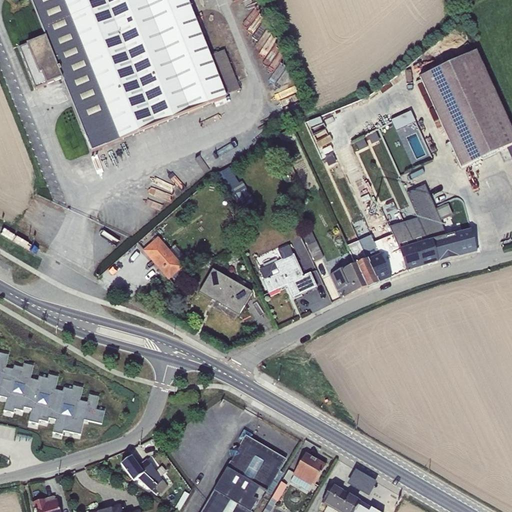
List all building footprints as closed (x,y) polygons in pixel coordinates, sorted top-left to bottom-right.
[(29,0),(45,38),(18,48),(35,89),(35,90),(62,79),(91,153),(239,89),(224,51),(209,57),(187,0),(29,0)] [(511,130),(476,52),(419,78),(461,169),(506,148),(511,145),(511,130)] [(411,112),(391,122),(396,133),(416,123),(411,112)] [(289,131),(278,135),(280,141),(291,137),(289,131)] [(363,139),(355,143),(359,151),(367,147),(363,139)] [(332,154),(324,158),(328,167),(336,163),(332,154)] [(228,169),(216,176),(239,208),(252,199),(242,184),(239,186),(228,169)] [(431,239),(437,263),(477,253),(471,230),(446,237),(424,187),(407,194),(417,219),(426,241),(431,239)] [(448,205),(435,210),(440,221),(453,216),(448,205)] [(393,226),(406,220),(402,209),(389,215),(393,226)] [(406,273),(392,235),(391,236),(388,237),(390,242),(387,244),(391,253),(389,254),(387,250),(385,251),(380,241),(385,239),(374,213),(362,218),(371,236),(390,279),(406,273)] [(426,241),(417,219),(389,228),(392,235),(406,273),(437,263),(431,239),(426,241)] [(312,233),(303,237),(315,262),(323,258),(312,233)] [(371,236),(358,242),(378,284),(390,279),(371,236)] [(158,239),(143,251),(168,280),(188,263),(174,247),(169,251),(158,239)] [(378,284),(358,242),(347,247),(355,265),(366,289),(378,284)] [(282,260),(259,270),(263,280),(263,281),(268,295),(286,287),(291,300),(316,288),(310,273),(303,277),(294,255),(293,255),(289,246),(278,251),(282,260)] [(366,289),(355,265),(331,275),(341,299),(366,289)] [(213,271),(199,294),(200,293),(238,315),(238,316),(238,317),(252,294),(213,271)] [(0,397),(7,399),(3,411),(13,414),(14,410),(23,412),(24,408),(31,410),(28,423),(38,425),(39,421),(48,423),(48,419),(55,421),(52,433),(62,436),(63,432),(80,436),(84,421),(101,425),(104,413),(96,411),(99,398),(89,396),(87,403),(79,401),(82,389),(73,387),(72,391),(63,388),(62,392),(55,390),(58,378),(48,376),(47,379),(39,377),(37,381),(30,379),(33,367),(23,365),(22,368),(14,366),(13,370),(5,369),(8,356),(0,354),(0,397)] [(232,460),(201,511),(254,511),(266,493),(270,496),(283,474),(279,471),(285,461),(250,440),(252,436),(244,431),(238,439),(243,442),(240,446),(229,450),(232,460)] [(293,477),(290,483),(307,492),(310,486),(311,487),(312,484),(314,485),(325,467),(305,455),(292,476),(293,477)] [(131,457),(121,465),(133,482),(137,479),(157,497),(167,487),(146,460),(138,467),(131,457)] [(359,469),(352,485),(374,495),(382,480),(359,469)] [(272,499),(276,502),(278,502),(287,486),(281,483),(272,499)] [(336,511),(353,511),(359,502),(331,486),(321,503),(336,511)] [(184,492),(175,509),(179,511),(189,495),(184,492)] [(270,511),(276,502),(272,499),(264,511),(270,511)] [(44,501),(33,504),(35,511),(59,511),(56,501),(45,504),(44,501)] [(376,511),(359,502),(353,511),(376,511)]
